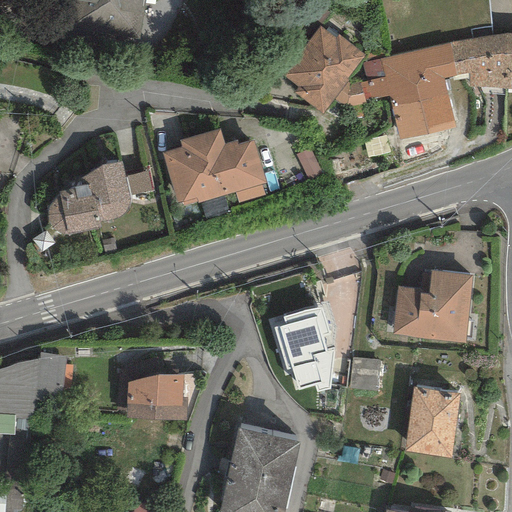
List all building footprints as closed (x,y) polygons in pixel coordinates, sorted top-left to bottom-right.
[(144,0),(72,0),(71,6),(94,9),(92,19),(96,30),(138,38),(144,0)] [(324,115),(365,58),(320,26),(279,83),(324,115)] [(511,37),(510,37),(448,47),(455,79),(468,75),(470,89),(511,92),(511,37)] [(455,79),(448,47),(366,65),(368,83),(361,85),(365,101),(390,98),(402,144),(455,131),(442,83),(455,79)] [(158,146),(174,207),(262,185),(251,143),(226,149),(221,131),(158,146)] [(120,167),(84,180),(88,189),(67,194),(55,198),(50,209),(47,216),(49,226),(56,235),(66,239),(100,232),(102,227),(113,223),(123,219),(128,211),(131,204),(120,167)] [(398,292),(393,335),(465,343),(472,277),(430,272),(427,295),(398,292)] [(286,330),(280,332),(298,393),(314,388),(316,396),(328,393),(334,353),(326,355),(321,341),(328,339),(320,312),(284,322),(286,330)] [(126,387),(127,422),(183,425),(183,377),(126,387)] [(415,391),(404,455),(450,462),(460,399),(415,391)] [(238,404),(218,498),(278,511),(298,417),(238,404)] [(386,494),(384,511),(453,511),(454,500),(386,494)] [(150,511),(151,498),(124,497),(123,511),(150,511)]
